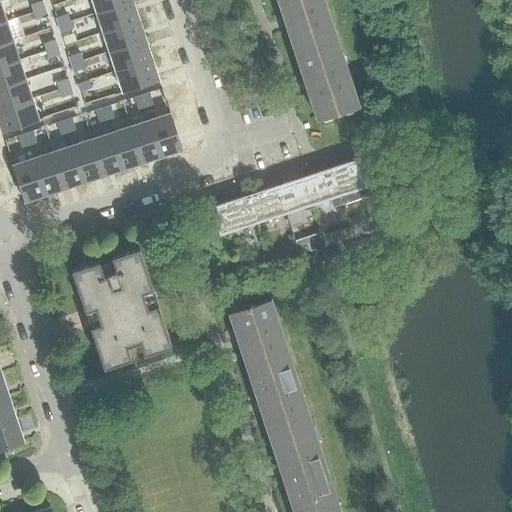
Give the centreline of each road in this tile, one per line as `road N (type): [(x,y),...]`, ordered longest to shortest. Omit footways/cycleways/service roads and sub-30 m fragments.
road 1 (residential): [(1,242),(188,180),(222,151)]
road 2 (residential): [(69,456),(1,242)]
road 3 (residential): [(222,151),(174,0)]
